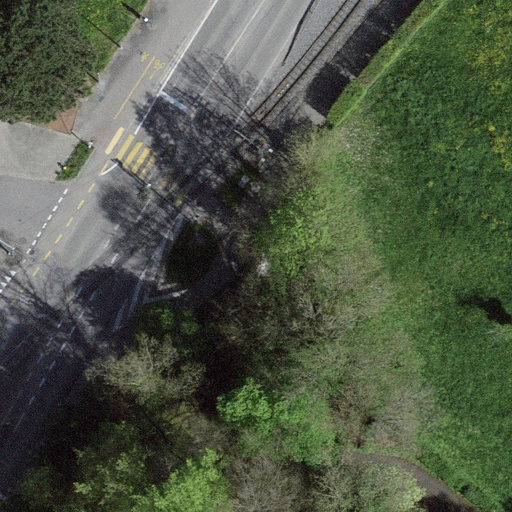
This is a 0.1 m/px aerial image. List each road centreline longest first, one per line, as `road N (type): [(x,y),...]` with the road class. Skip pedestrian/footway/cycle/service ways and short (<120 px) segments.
road 1 (primary): [(96,273),(264,0)]
road 2 (primary): [(0,447),(96,273)]
